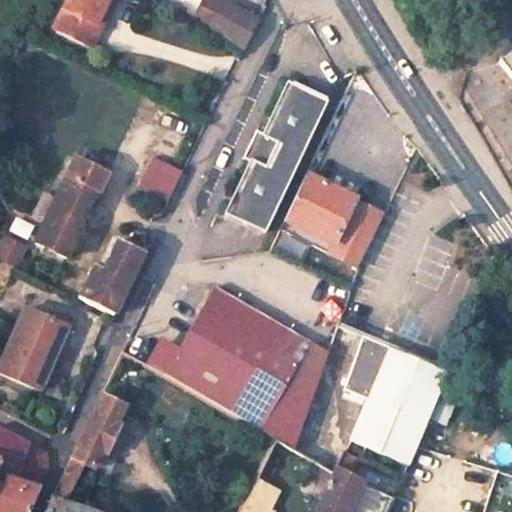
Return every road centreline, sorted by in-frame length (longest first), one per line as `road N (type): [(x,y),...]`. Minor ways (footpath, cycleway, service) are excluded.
road 1 (residential): [(33,511),(286,0)]
road 2 (primary): [(355,0),(511,238)]
